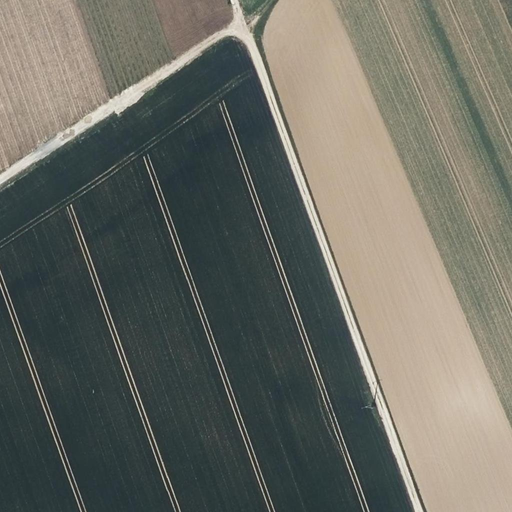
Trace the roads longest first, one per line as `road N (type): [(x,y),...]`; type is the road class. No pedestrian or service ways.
road 1 (track): [(416,511),(230,0)]
road 2 (track): [(268,0),(241,32),(208,41),(0,178)]
